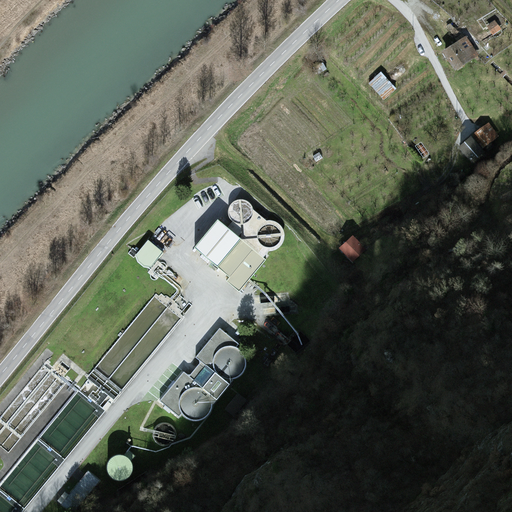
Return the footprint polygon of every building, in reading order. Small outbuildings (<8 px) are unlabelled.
[(492,18),(483,25),(492,36),(501,29),(492,18)] [(464,39),(442,51),(454,73),(476,61),(464,39)] [(380,73),(368,85),(383,101),(395,89),(380,73)] [(484,123),(469,134),(478,147),(493,136),(484,123)] [(465,138),(454,148),(468,163),(479,152),(465,138)] [(229,218),(233,223),(238,225),(242,226),(247,225),(251,222),(254,219),(255,214),(255,211),(254,207),(252,203),(248,200),(243,199),(239,199),(234,201),(231,204),(229,208),(228,213),(229,218)] [(269,249),(274,249),(278,248),(282,245),(285,241),(286,236),(285,231),(284,227),(280,224),(276,222),(271,221),(266,222),(262,226),(259,230),(258,234),(259,239),(261,243),(264,247),(269,249)] [(221,222),(199,249),(234,276),(227,284),(242,296),(270,261),(221,222)] [(349,235),(335,249),(349,262),(362,248),(349,235)] [(148,241),(135,257),(151,269),(164,254),(148,241)] [(218,329),(193,359),(198,363),(187,377),(182,373),(157,402),(179,421),(203,391),(215,401),(228,385),(214,372),(237,345),(218,329)] [(229,376),(235,374),(240,371),(243,366),(244,361),(243,356),(241,351),(236,347),(231,345),(225,345),(220,347),(216,351),(213,358),(214,363),(216,368),(219,372),(224,375),(229,376)] [(184,414),(188,417),(191,418),(196,418),(202,416),(206,413),(209,409),(210,403),(210,398),(207,393),(204,389),(199,387),(193,387),(188,388),(185,390),(181,394),(179,399),(179,404),(180,409),(184,414)] [(107,460),(116,478),(134,469),(124,451),(107,460)] [(92,471),(86,475),(91,484),(97,480),(92,471)]
